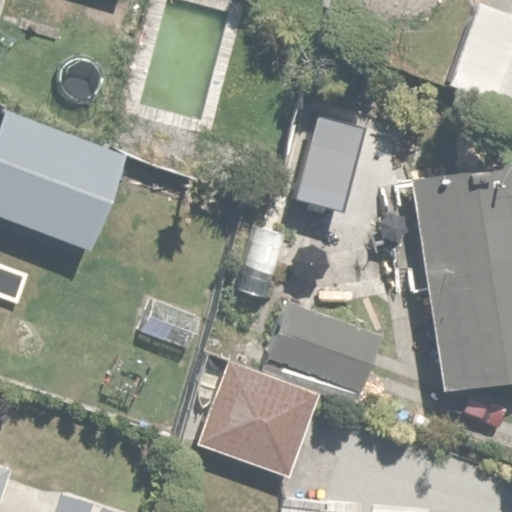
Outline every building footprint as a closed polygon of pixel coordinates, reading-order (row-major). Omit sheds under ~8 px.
[(511,10),(479,0),(474,0),(438,110),(511,134),(511,10)] [(122,150),(1,104),(0,106),(0,213),(86,246),(122,150)] [(466,184),(406,192),(432,394),(511,383),(511,162),(464,168),(466,184)] [(202,317),(148,300),(137,334),(191,351),(202,317)] [(375,334),(280,306),(262,364),(357,393),(375,334)] [(310,397),(219,371),(197,448),(288,473),(310,397)] [(273,511),(276,487),(168,474),(163,511),(273,511)] [(123,511),(56,494),(51,511),(123,511)]
